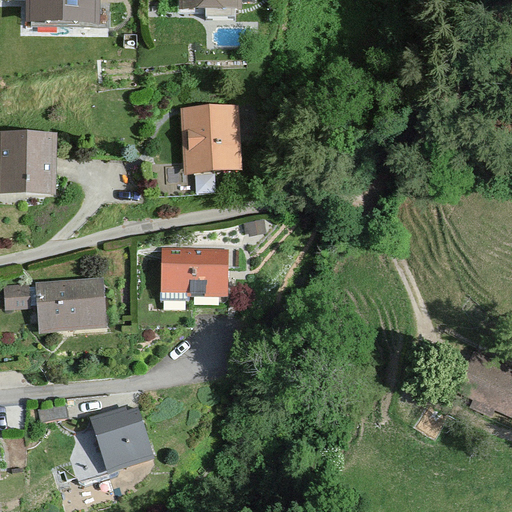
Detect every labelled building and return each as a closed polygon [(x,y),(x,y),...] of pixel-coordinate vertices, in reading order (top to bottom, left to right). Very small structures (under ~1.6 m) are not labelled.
[(100,0),(25,0),(25,29),(100,30),(100,0)] [(241,0),(178,0),(179,15),(242,16),(241,0)] [(245,103),(189,106),(193,174),(249,172),(245,103)] [(65,132),(5,132),(5,197),(65,196),(65,132)] [(236,251),(170,249),(169,294),(235,296),(236,251)] [(111,277),(43,284),(47,335),(116,329),(111,277)] [(36,285),(8,287),(9,310),(37,308),(36,285)] [(511,368),(479,354),(461,394),(511,416),(511,368)] [(144,401),(96,417),(115,476),(164,459),(144,401)]
